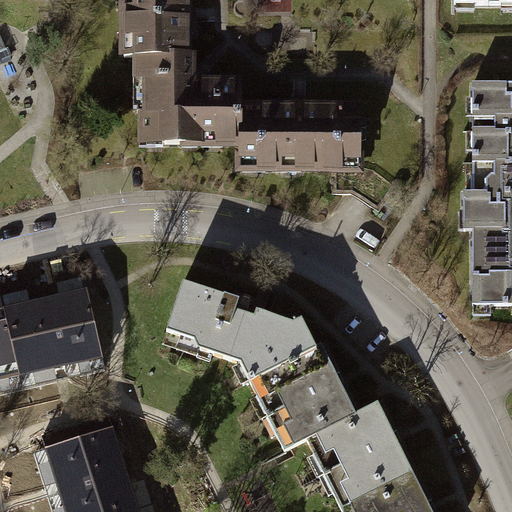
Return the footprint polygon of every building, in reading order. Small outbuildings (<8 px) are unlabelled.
[(133,56),(135,56),(185,56),(185,0),(130,0),(130,11),(123,12),(122,28),(130,38),(133,56)] [(192,56),(185,56),(135,56),(135,78),(142,78),(142,136),(160,136),(164,144),(183,144),(183,138),(199,138),(199,136),(214,137),(222,143),(240,143),(240,106),(240,82),(203,82),(192,82),(192,56)] [(511,85),(473,86),(473,176),(479,182),(480,191),(464,191),(464,210),(471,210),(472,304),(511,303),(511,85)] [(359,107),(240,106),(240,143),(239,159),(254,159),(266,167),(281,167),(281,160),(294,159),(299,167),(334,170),(345,160),(358,160),(359,107)] [(248,367),(253,378),(313,348),(300,321),(294,325),(255,312),(254,319),(245,316),(249,302),(234,296),(233,301),(183,282),(164,328),(193,341),(196,352),(248,367)] [(85,291),(3,310),(19,376),(100,357),(85,291)] [(0,380),(19,376),(3,310),(0,310),(0,380)] [(283,451),(306,440),(359,414),(324,343),(313,348),(253,378),(249,380),(260,402),(264,400),(269,411),(264,413),(283,451)] [(321,472),(339,509),(416,471),(382,402),(359,414),(306,440),(313,457),(321,458),(327,469),(321,472)] [(45,447),(66,511),(117,511),(135,506),(107,418),(79,427),(82,435),(45,447)] [(436,511),(416,471),(339,509),(340,511),(436,511)]
